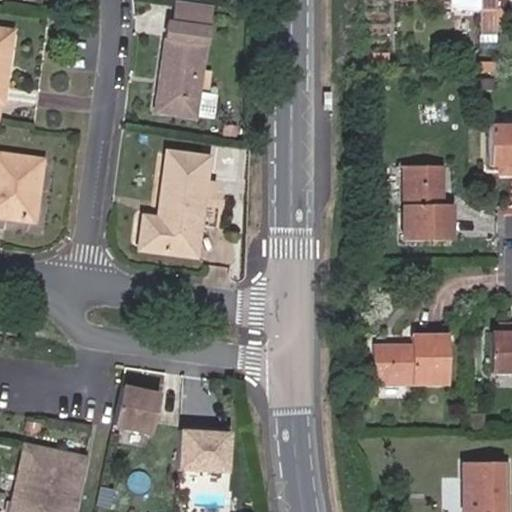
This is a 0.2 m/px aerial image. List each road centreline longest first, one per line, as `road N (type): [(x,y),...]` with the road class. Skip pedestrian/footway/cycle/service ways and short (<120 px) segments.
road 1 (tertiary): [(290,0),(291,314)]
road 2 (residential): [(113,0),(80,282)]
road 3 (residential): [(75,326),(103,338),(291,366)]
road 4 (residential): [(291,314),(80,282)]
road 5 (tertiary): [(291,366),(308,511)]
